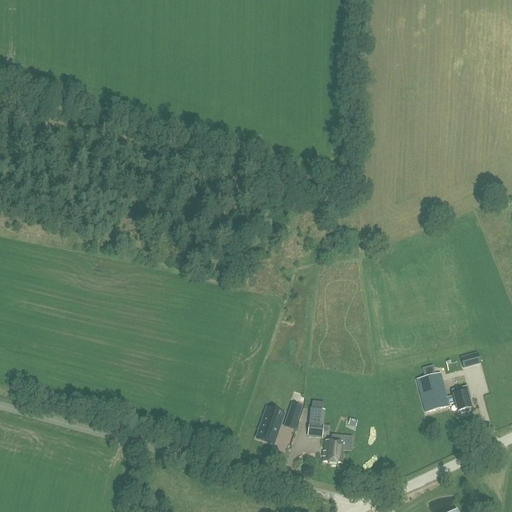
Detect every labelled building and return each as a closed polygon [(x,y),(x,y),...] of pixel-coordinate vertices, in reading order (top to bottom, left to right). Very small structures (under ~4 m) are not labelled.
[(480,364),(477,353),(475,354),(460,358),(463,369),(478,365),(480,364)] [(440,374),(435,375),(433,367),(422,369),(424,378),(416,380),(425,413),(448,407),(448,405),(455,403),(457,413),(460,412),(460,415),(470,412),(469,410),(470,409),(468,401),(471,400),(467,387),(452,391),(453,397),(446,399),(440,374)] [(297,419),(301,408),(292,405),(288,416),(297,419)] [(279,417),(280,413),(281,411),(279,410),(277,410),(276,409),(274,409),(272,415),(267,413),(265,420),(264,420),(259,437),(272,441),(277,424),(279,417)] [(355,428),(356,425),(357,421),(356,421),(350,419),(348,426),(355,428)] [(321,438),(323,425),(309,423),(307,437),(321,438)] [(341,464),(343,439),(328,438),(328,442),(325,442),(323,462),(341,464)]
